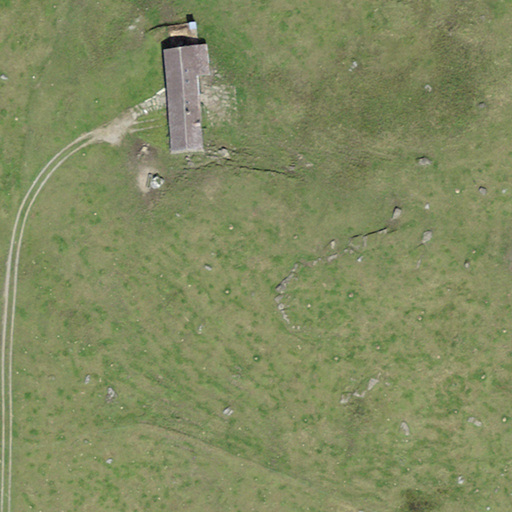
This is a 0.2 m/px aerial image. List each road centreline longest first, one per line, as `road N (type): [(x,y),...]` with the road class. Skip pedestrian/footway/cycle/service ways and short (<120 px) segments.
road 1 (track): [(5,511),(8,302)]
road 2 (track): [(17,228),(40,181),(75,148),(123,131)]
